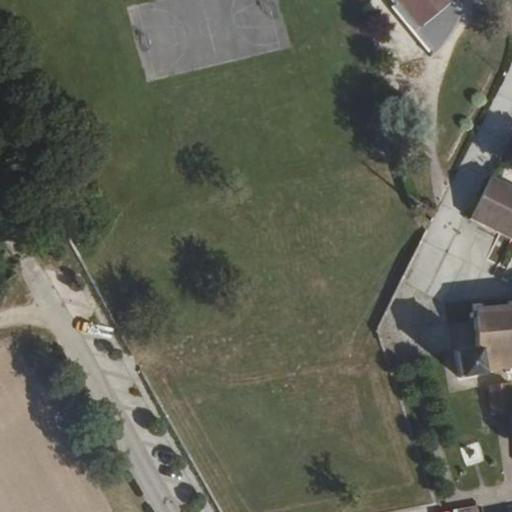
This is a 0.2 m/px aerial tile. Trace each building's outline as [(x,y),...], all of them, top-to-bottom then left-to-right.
[(44,0),(48,13),(78,5),(77,0),(44,0)] [(336,0),(305,0),(308,15),(338,11),(336,0)] [(393,0),(396,3),(393,5),(432,52),(430,55),(431,56),(445,40),(456,23),(462,7),(461,6),(458,8),(451,0),(393,0)] [(78,21),(45,30),(54,61),(86,52),(78,21)] [(209,72),(240,65),(233,35),(202,42),(209,72)] [(339,62),(348,92),(360,88),(351,58),(339,62)] [(267,72),(272,101),(302,97),(297,67),(267,72)] [(141,118),(148,147),(179,139),(172,110),(141,118)] [(201,128),(210,156),(238,148),(229,119),(201,128)] [(511,186),(492,177),(472,219),(511,237),(511,186)] [(483,301),(483,304),(484,312),(489,312),(489,305),(496,305),(497,311),(510,310),(510,302),(510,299),(483,301)] [(473,318),(474,319),(475,348),(455,352),(460,378),(492,373),(491,369),(504,369),(505,372),(509,372),(511,371),(511,368),(511,367),(511,301),(510,302),(510,310),(497,311),(496,305),(489,305),(489,312),(484,312),(483,304),(474,304),(474,313),(469,314),(470,318),(473,318)] [(510,385),(490,386),(493,416),(511,414),(510,385)]
